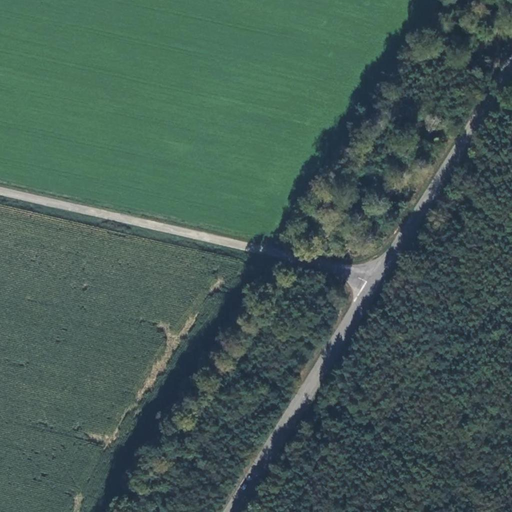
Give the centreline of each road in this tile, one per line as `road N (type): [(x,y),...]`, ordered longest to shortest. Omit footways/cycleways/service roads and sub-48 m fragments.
road 1 (unclassified): [(0,190),(376,278)]
road 2 (secondary): [(232,511),(376,278)]
road 3 (secondary): [(376,278),(511,67)]
